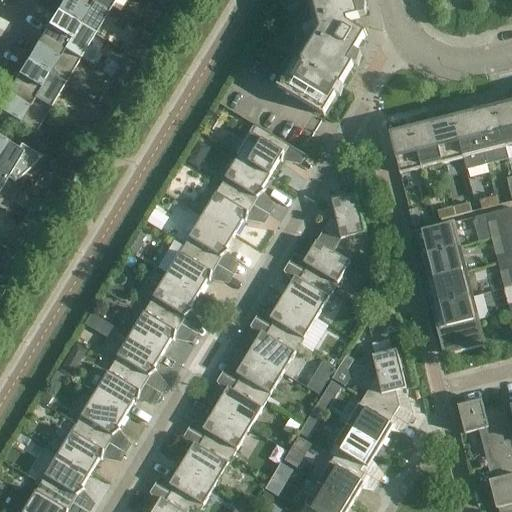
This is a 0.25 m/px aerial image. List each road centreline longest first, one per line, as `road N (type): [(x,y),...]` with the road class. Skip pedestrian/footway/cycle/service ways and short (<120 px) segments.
road 1 (residential): [(111,511),(343,142)]
road 2 (residential): [(385,511),(421,448),(440,387),(511,369)]
road 3 (residential): [(343,142),(405,37)]
